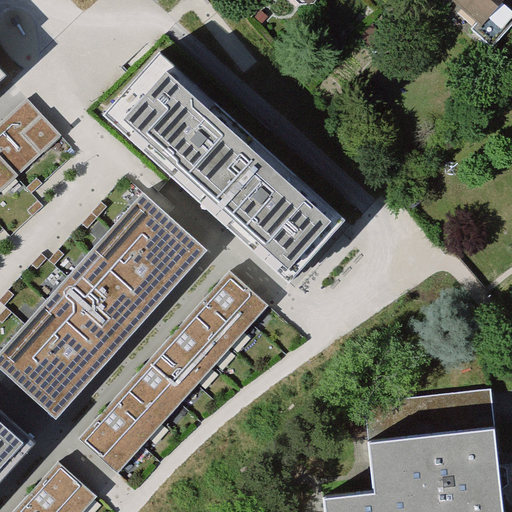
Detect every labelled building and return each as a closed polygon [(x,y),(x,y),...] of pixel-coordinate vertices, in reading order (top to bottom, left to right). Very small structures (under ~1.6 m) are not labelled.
[(510,0),(448,0),(484,31),(510,0)] [(163,54),(104,119),(292,289),(351,224),(163,54)] [(0,70),(0,91),(10,82),(0,70)] [(31,100),(0,128),(0,197),(65,137),(31,100)] [(144,196),(0,357),(0,368),(59,421),(208,253),(144,196)] [(230,273),(80,440),(120,476),(271,309),(230,273)] [(509,511),(495,391),(369,405),(378,496),(327,501),(327,511),(509,511)] [(0,486),(39,442),(0,407),(0,486)] [(59,462),(13,511),(89,511),(101,499),(59,462)]
